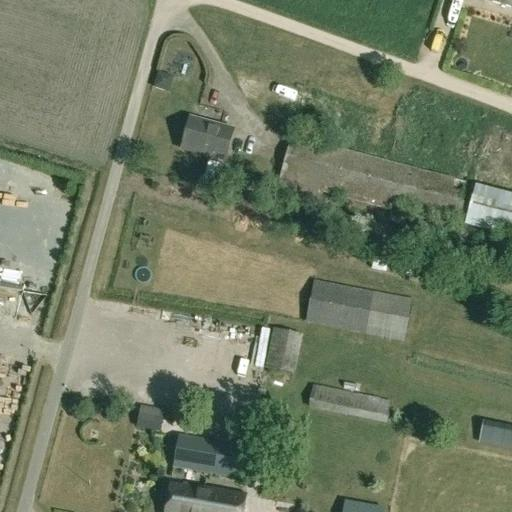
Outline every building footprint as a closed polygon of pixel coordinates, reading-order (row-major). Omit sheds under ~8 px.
[(511,0),(481,0),(511,8),(511,0)] [(191,65),(203,53),(186,35),(173,47),(191,65)] [(190,120),(182,151),(226,162),(233,130),(190,120)] [(511,195),(291,137),(276,196),(314,206),(319,189),(511,239),(511,195)] [(208,162),(201,186),(215,190),(222,167),(208,162)] [(32,281),(29,295),(44,299),(47,285),(32,281)] [(314,282),(306,325),(404,344),(413,301),(314,282)] [(291,324),(289,347),(306,349),(309,326),(291,324)] [(185,351),(192,389),(217,385),(212,359),(234,355),(231,337),(217,340),(218,345),(185,351)] [(313,386),(308,409),(387,426),(392,404),(313,386)] [(241,414),(242,396),(224,394),(224,406),(231,406),(230,413),(241,414)] [(160,434),(165,412),(141,407),(136,429),(160,434)] [(511,428),(483,422),(478,446),(511,453),(511,428)] [(249,483),(255,450),(179,437),(173,470),(249,483)] [(172,486),(167,511),(242,511),(245,497),(206,490),(206,492),(172,486)] [(382,511),(383,510),(346,503),(343,511),(382,511)]
